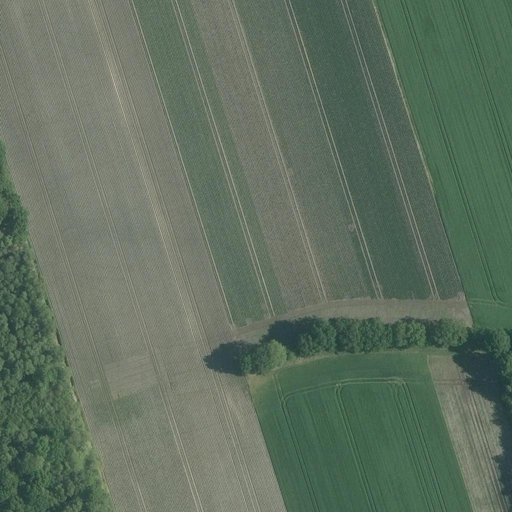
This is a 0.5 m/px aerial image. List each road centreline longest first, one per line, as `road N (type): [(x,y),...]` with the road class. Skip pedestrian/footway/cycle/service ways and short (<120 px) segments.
road 1 (track): [(511,353),(347,342),(84,424)]
road 2 (track): [(88,0),(205,350)]
